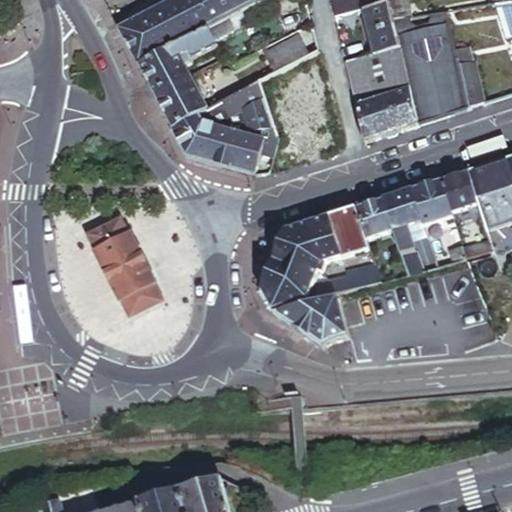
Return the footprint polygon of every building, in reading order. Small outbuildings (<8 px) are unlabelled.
[(178,0),(117,32),(171,132),(208,113),(185,70),(192,67),(194,60),(216,48),(214,41),(237,30),(240,23),(248,19),(256,33),(306,5),(304,0),(178,0)] [(329,0),(334,19),(363,12),(371,10),(368,0),(329,0)] [(408,1),(371,10),(363,12),(373,57),(401,50),(407,74),(456,62),(468,111),(483,106),(470,50),(453,54),(447,29),(420,35),(416,20),(413,21),(408,1)] [(501,5),(493,6),(505,44),(511,41),(511,6),(511,3),(501,5)] [(15,11),(0,18),(0,32),(20,23),(15,11)] [(310,58),(300,37),(265,56),(276,77),(310,58)] [(418,127),(407,74),(401,50),(373,57),(345,64),(365,144),(418,127)] [(468,111),(456,62),(407,74),(418,127),(468,111)] [(259,87),(208,113),(171,132),(186,159),(253,177),(262,143),(247,138),(249,133),(273,132),(259,87)] [(511,160),(468,174),(479,207),(490,242),(494,254),(511,248),(511,160)] [(479,207),(468,174),(442,182),(451,215),(479,207)] [(451,215),(442,182),(413,192),(422,224),(423,229),(453,221),(451,215)] [(414,253),(408,229),(422,224),(413,192),(384,202),(393,233),(400,257),(414,253)] [(393,233),(384,202),(356,210),(365,240),(393,233)] [(365,240),(356,210),(330,219),(341,260),(369,252),(365,240)] [(341,260),(330,219),(288,233),(262,295),(271,316),(379,285),(372,264),(346,271),(348,276),(328,281),(326,274),(320,276),(318,266),(341,260)] [(165,305),(122,221),(86,239),(129,323),(165,305)] [(494,254),(490,242),(462,250),(461,248),(448,252),(451,265),(494,254)] [(420,274),(414,253),(400,257),(406,278),(420,274)] [(341,260),(318,266),(320,276),(326,274),(328,281),(348,276),(346,271),(341,260)] [(347,298),(273,319),(275,323),(325,355),(332,346),(359,338),(347,298)] [(263,511),(260,502),(227,485),(222,485),(217,486),(212,489),(182,497),(186,511),(263,511)] [(142,511),(141,507),(139,496),(124,500),(126,511),(124,511),(67,511),(66,506),(52,510),(51,511),(142,511)] [(142,511),(186,511),(182,497),(141,507),(142,511)]
